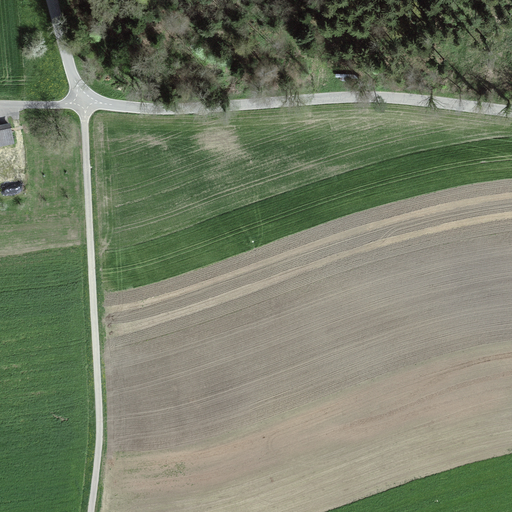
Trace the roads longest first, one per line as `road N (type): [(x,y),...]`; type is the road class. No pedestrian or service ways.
road 1 (unclassified): [(83,103),(219,106),(364,96),(511,112)]
road 2 (track): [(83,103),(99,441),(89,511)]
